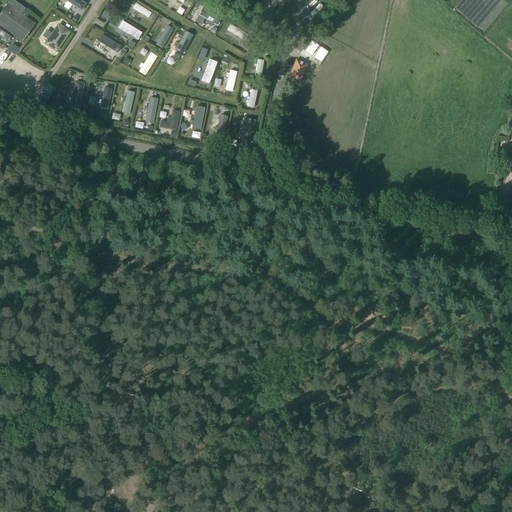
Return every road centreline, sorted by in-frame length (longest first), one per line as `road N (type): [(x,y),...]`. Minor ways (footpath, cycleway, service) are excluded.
road 1 (track): [(511,380),(399,332),(328,317),(266,270),(146,266),(0,213)]
road 2 (unclassified): [(511,227),(0,123)]
road 3 (unknown): [(254,177),(287,51)]
